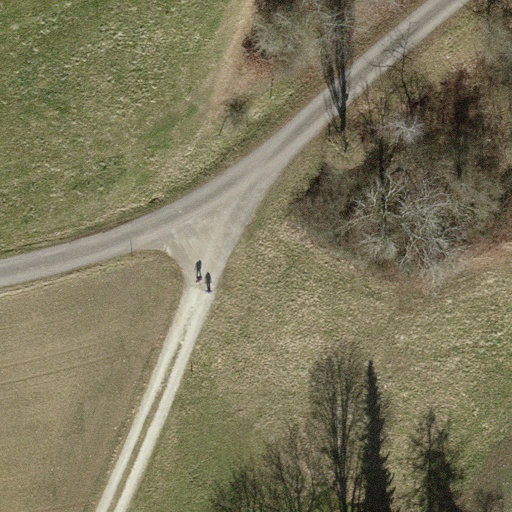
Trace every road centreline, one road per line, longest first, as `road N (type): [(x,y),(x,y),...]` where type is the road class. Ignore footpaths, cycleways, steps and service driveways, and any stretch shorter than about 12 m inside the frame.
road 1 (track): [(233,169),(221,248),(109,511)]
road 2 (track): [(233,169),(442,0)]
road 3 (track): [(0,263),(119,231),(233,169)]
